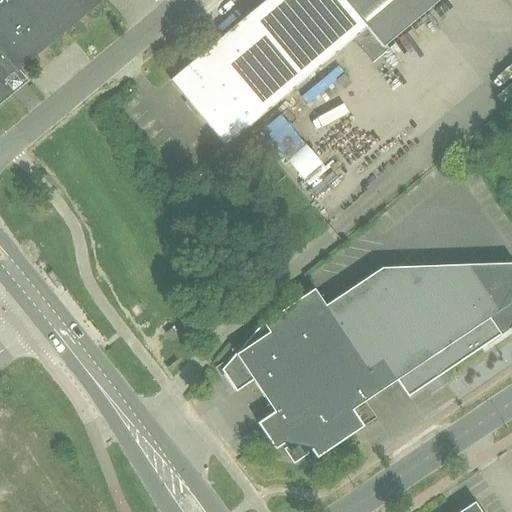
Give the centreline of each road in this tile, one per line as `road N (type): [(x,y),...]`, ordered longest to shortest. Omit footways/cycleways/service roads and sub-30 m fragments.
road 1 (tertiary): [(192,511),(23,285)]
road 2 (unclassified): [(0,154),(184,0)]
road 3 (unclassified): [(344,511),(511,400)]
